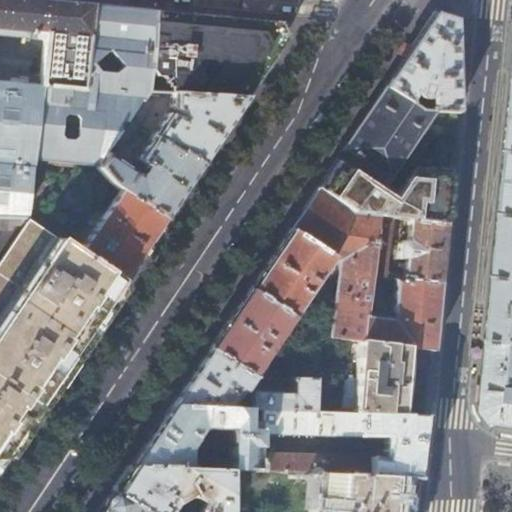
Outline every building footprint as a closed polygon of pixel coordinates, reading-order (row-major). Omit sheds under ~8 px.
[(151,10),(43,0),(0,0),(0,216),(25,218),(30,163),(97,169),(106,156),(112,147),(127,124),(143,100),(148,93),(145,93),(151,10)] [(145,93),(148,93),(168,94),(245,98),(266,66),(286,36),(280,22),(182,13),(151,10),(145,93)] [(455,64),(454,19),(449,18),(440,15),(435,13),(430,21),(401,63),(385,87),(407,102),(414,92),(416,96),(420,98),(425,98),(430,96),(429,110),(456,112),(455,64)] [(443,224),(450,171),(401,166),(402,158),(420,135),(434,136),(434,132),(454,133),(456,112),(429,110),(416,109),(407,102),(385,87),(316,189),(350,213),(377,216),(391,218),(408,220),(443,224)] [(214,142),(245,98),(168,94),(168,108),(178,115),(174,121),(165,114),(150,137),(176,153),(178,151),(199,165),(214,142)] [(143,100),(127,124),(136,129),(145,115),(143,114),(149,104),(143,100)] [(127,142),(136,129),(127,124),(112,147),(118,151),(124,141),(127,142)] [(179,195),(199,165),(178,151),(176,153),(150,137),(135,160),(144,166),(137,176),(106,156),(97,169),(110,185),(119,191),(163,219),(179,195)] [(316,189),(248,290),(289,319),(313,284),(316,286),(320,280),(317,278),(330,257),(345,260),(336,338),(360,341),(363,317),(365,307),(369,276),(370,264),(377,216),(350,213),(316,189)] [(141,251),(163,219),(119,191),(74,251),(121,281),(141,251)] [(511,213),(505,213),(504,228),(502,243),(499,275),(511,276),(511,213)] [(74,251),(25,218),(0,216),(0,227),(6,227),(6,222),(24,222),(0,257),(0,460),(1,461),(13,442),(78,346),(111,296),(121,281),(74,251)] [(383,270),(391,218),(377,216),(370,264),(369,276),(437,283),(440,253),(443,224),(408,220),(405,241),(399,241),(397,243),(395,257),(404,258),(402,273),(383,270)] [(511,276),(499,275),(496,305),(492,339),(511,340),(511,276)] [(436,294),(437,283),(369,276),(365,307),(377,308),(378,298),(390,299),(387,319),(363,317),(360,341),(406,346),(429,349),(433,317),(436,294)] [(289,319),(248,290),(208,349),(250,377),(289,319)] [(406,346),(360,341),(336,338),(313,335),(309,380),(307,410),(356,412),(396,413),(400,383),(406,346)] [(511,340),(492,339),(490,362),(487,393),(485,410),(495,423),(511,424),(511,340)] [(250,377),(208,349),(170,405),(202,406),(226,407),(236,391),(240,393),(250,377)] [(242,399),(242,408),(258,408),(307,410),(309,380),(291,379),(290,396),(252,394),(248,396),(248,399),(242,399)] [(201,428),(202,406),(170,405),(129,466),(226,468),(227,429),(201,428)] [(242,408),(226,407),(202,406),(201,428),(227,429),(226,468),(257,469),(257,452),(257,432),(258,408),(242,408)] [(356,412),(307,410),(258,408),(257,432),(355,435),(356,412)] [(422,414),(396,413),(356,412),(355,435),(382,436),(379,456),(367,455),(367,471),(374,471),(390,473),(415,477),(419,443),(422,414)] [(267,453),(257,452),(257,469),(267,469),(267,453)] [(367,455),(267,453),(267,469),(318,470),(367,471),(367,455)] [(224,511),(226,468),(129,466),(111,493),(150,511),(165,511),(175,499),(188,495),(189,493),(193,493),(205,501),(200,509),(200,511),(224,511)] [(257,469),(226,468),(224,511),(313,511),(318,470),(267,469),(257,469)] [(367,471),(318,470),(313,511),(387,511),(389,486),(390,473),(374,471),(367,471)] [(150,511),(111,493),(98,511),(150,511)]
